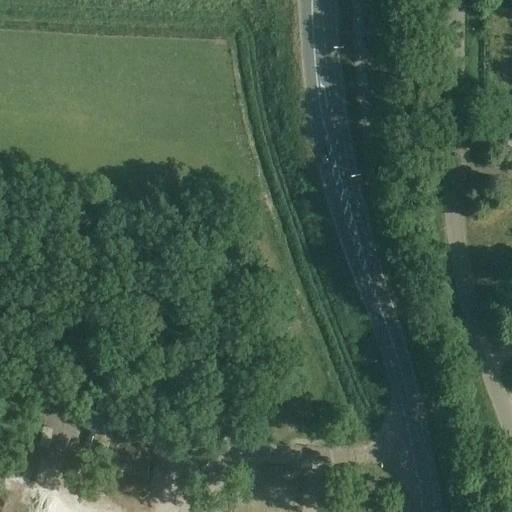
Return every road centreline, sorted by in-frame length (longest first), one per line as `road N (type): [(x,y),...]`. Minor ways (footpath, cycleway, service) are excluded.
road 1 (tertiary): [(428,511),(414,428),(333,142),(317,0)]
road 2 (unclassified): [(511,432),(457,255),(455,0)]
road 3 (track): [(228,453),(188,449),(0,377)]
